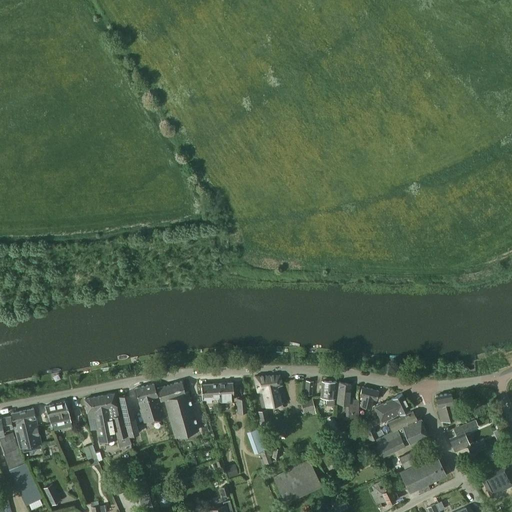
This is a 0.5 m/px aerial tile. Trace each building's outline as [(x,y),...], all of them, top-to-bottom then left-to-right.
[(262,407),(286,402),(280,376),(254,377),(257,392),(259,392),(262,407)] [(312,395),(313,381),(304,380),(303,394),(312,395)] [(159,400),(160,400),(163,399),(173,437),(200,430),(190,391),(185,393),(181,381),(157,388),(159,395),(158,395),(159,400)] [(334,398),(335,398),(335,390),(336,383),(336,382),(322,381),(321,397),(326,397),(326,405),(334,405),(334,398)] [(218,383),(219,398),(219,400),(234,399),(233,382),(218,383)] [(349,397),(351,384),(339,382),(339,383),(336,383),(335,390),(338,391),(336,403),(345,404),(345,417),(359,417),(359,399),(353,399),(353,397),(349,397)] [(135,388),(138,400),(140,409),(139,409),(143,423),(148,421),(149,424),(161,420),(160,418),(165,417),(160,400),(159,400),(158,395),(157,396),(154,383),(135,388)] [(219,398),(218,383),(201,384),(202,399),(206,398),(206,401),(211,401),(211,398),(219,398)] [(377,399),(378,391),(362,386),(360,395),(362,395),(360,405),(371,408),(373,398),(377,399)] [(468,411),(459,414),(455,402),(452,403),(450,392),(435,395),(437,406),(442,421),(460,416),(462,423),(471,420),(468,411)] [(100,441),(116,438),(117,437),(120,447),(130,444),(126,430),(127,430),(124,420),(125,420),(123,414),(119,415),(114,393),(85,399),(90,423),(96,422),(100,441)] [(118,396),(123,414),(133,411),(129,393),(118,396)] [(382,422),(410,410),(402,393),(392,398),(392,399),(375,407),(382,422)] [(300,400),(303,412),(315,409),(312,397),(300,400)] [(236,398),(237,412),(247,411),(246,398),(236,398)] [(47,415),(48,415),(51,424),(50,425),(50,430),(54,430),(72,426),(69,412),(68,412),(66,401),(45,406),(47,415)] [(33,408),(11,413),(13,423),(19,448),(21,448),(40,444),(41,443),(36,418),(34,408),(33,408)] [(266,408),(259,410),(262,425),(269,423),(266,408)] [(389,421),(392,430),(417,419),(413,411),(389,421)] [(0,417),(0,434),(5,434),(4,431),(6,430),(6,428),(13,427),(10,415),(0,417)] [(125,420),(124,420),(127,430),(128,435),(138,433),(136,427),(134,417),(125,420)] [(342,432),(333,417),(327,420),(338,441),(343,438),(340,433),(342,432)] [(370,420),(362,424),(365,429),(373,426),(381,422),(378,417),(371,421),(370,420)] [(409,443),(428,435),(421,419),(402,426),(404,431),(399,433),(398,429),(376,438),(383,454),(404,445),(402,439),(407,437),(409,443)] [(469,445),(464,433),(479,427),(475,419),(453,429),(453,430),(452,431),(454,436),(456,435),(456,436),(449,439),(454,451),(469,445)] [(378,436),(373,426),(365,429),(367,434),(362,437),(365,442),(378,436)] [(497,432),(500,441),(508,438),(505,430),(497,432)] [(8,468),(25,505),(41,497),(26,462),(23,463),(13,432),(0,436),(0,440),(4,453),(3,453),(9,468),(8,468)] [(83,447),(92,472),(101,469),(98,461),(103,459),(100,451),(96,453),(93,444),(83,447)] [(272,462),(266,445),(259,448),(262,456),(262,458),(260,459),(262,465),(272,462)] [(410,452),(399,457),(404,468),(415,463),(410,452)] [(430,489),(428,484),(445,475),(435,454),(399,472),(371,485),(376,494),(372,496),(378,509),(400,498),(393,485),(403,480),(409,492),(419,488),(421,494),(430,489)] [(309,459),(273,476),(285,503),(322,485),(309,459)] [(226,467),(229,478),(238,475),(235,465),(226,467)] [(484,476),(493,494),(511,484),(511,477),(506,466),(484,476)] [(230,494),(227,485),(219,487),(222,497),(230,494)] [(54,487),(44,492),(51,504),(60,500),(54,487)] [(334,511),(339,511),(349,507),(344,497),(330,504),(334,511)] [(0,511),(11,511),(11,510),(10,510),(9,500),(0,500),(0,511)] [(224,507),(214,510),(212,501),(199,504),(201,511),(232,511),(230,500),(222,502),(224,507)] [(91,507),(91,511),(100,511),(99,505),(98,501),(91,502),(91,506),(91,507)]
